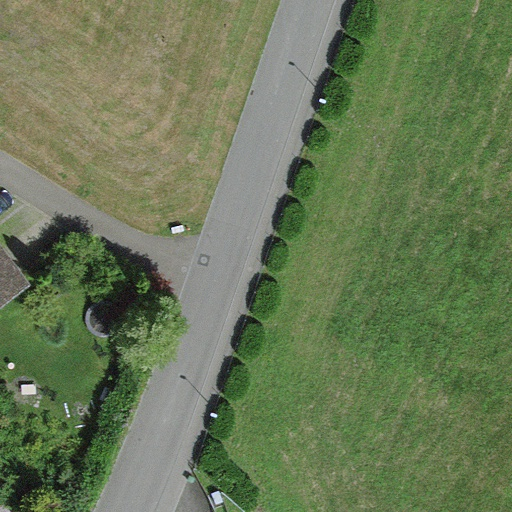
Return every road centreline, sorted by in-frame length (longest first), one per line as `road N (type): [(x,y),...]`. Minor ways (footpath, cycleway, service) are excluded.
road 1 (residential): [(212,291),(313,0)]
road 2 (unclassified): [(212,291),(0,172)]
road 3 (residential): [(124,511),(212,291)]
